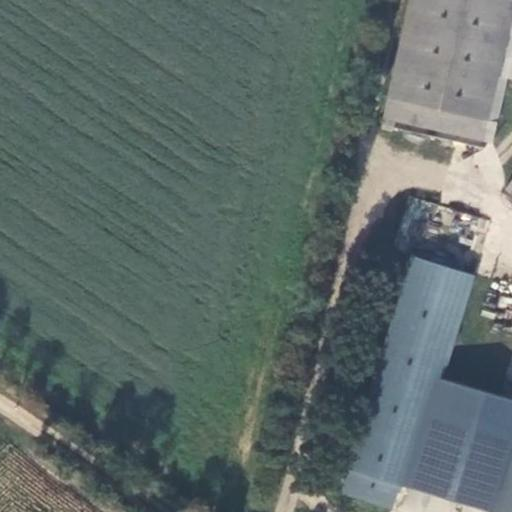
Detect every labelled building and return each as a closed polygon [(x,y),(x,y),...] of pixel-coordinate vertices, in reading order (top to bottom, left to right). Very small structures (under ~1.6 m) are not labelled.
[(511,0),(413,0),(392,93),(492,119),(511,30),(511,0)] [(492,119),(392,93),(387,114),(487,139),(492,119)] [(409,195),(399,227),(425,235),(430,217),(484,234),(488,221),(409,195)] [(340,492),(354,497),(421,273),(425,260),(413,256),(340,492)] [(421,273),(354,497),(393,508),(401,485),(410,488),(475,274),(425,260),(421,273)] [(511,511),(511,452),(494,511),(496,511),(511,511)]
